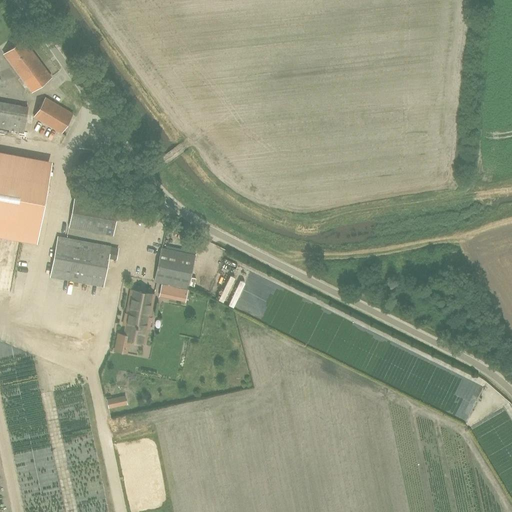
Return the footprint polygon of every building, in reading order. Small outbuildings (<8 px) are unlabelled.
[(50,77),(23,40),(3,54),(31,91),(50,77)] [(72,114),(44,97),(33,116),(61,133),(72,114)] [(0,101),(0,128),(23,129),(24,102),(0,101)] [(0,235),(36,242),(47,182),(0,173),(0,235)] [(68,226),(112,235),(118,205),(74,197),(68,226)] [(110,246),(57,236),(50,276),(103,286),(110,246)] [(154,281),(187,288),(194,256),(161,248),(154,281)] [(127,314),(125,325),(123,335),(118,334),(114,350),(126,353),(129,340),(143,343),(146,329),(148,330),(151,318),(150,317),(154,294),(145,293),(139,292),(130,290),(126,314),(127,314)] [(96,302),(71,313),(74,319),(71,321),(74,328),(102,315),(96,302)] [(127,405),(125,396),(106,400),(108,409),(127,405)]
